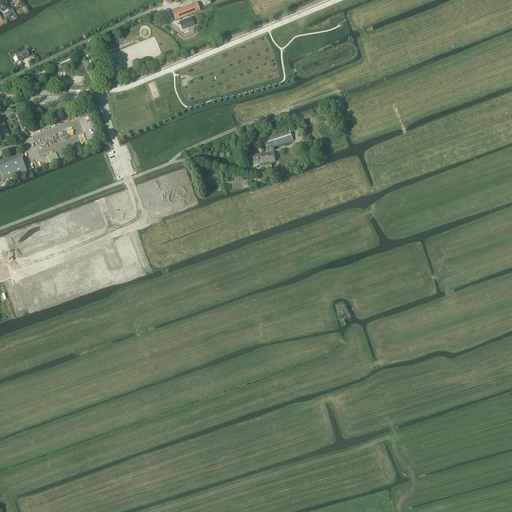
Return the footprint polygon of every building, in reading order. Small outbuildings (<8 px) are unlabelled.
[(12,10),(10,6),(6,0),(5,0),(3,1),(2,0),(0,0),(0,10),(2,13),(8,10),(9,12),(12,10)] [(176,11),(172,12),(175,21),(200,11),(196,3),(179,10),(179,9),(178,8),(176,9),(175,10),(176,11)] [(182,30),(194,26),(191,18),(179,23),(182,30)] [(112,39),(102,44),(104,49),(115,45),(112,39)] [(18,62),(28,57),(25,51),(15,56),(18,62)] [(16,124),(17,124),(18,128),(21,127),(22,131),(27,129),(24,121),(20,113),(16,115),(19,123),(16,124)] [(0,126),(0,133),(1,136),(4,134),(6,140),(10,139),(9,136),(10,136),(4,122),(0,124),(1,126),(0,126)] [(266,149),(292,141),(292,140),(289,130),(263,138),(266,149)] [(0,175),(1,180),(2,182),(5,181),(12,178),(26,173),(22,161),(21,160),(24,159),(21,153),(2,160),(0,160),(0,175)] [(264,165),(264,163),(275,162),(273,153),(245,156),(246,166),(260,164),(261,170),(271,169),(271,164),(264,165)] [(111,198),(107,200),(110,206),(116,204),(117,207),(123,204),(119,195),(115,197),(115,195),(111,197),(111,198)] [(118,214),(113,216),(116,222),(122,220),(124,223),(129,221),(126,211),(122,213),(121,211),(117,213),(118,214)] [(96,214),(87,217),(89,223),(92,222),(95,228),(101,226),(99,222),(101,221),(99,217),(98,218),(96,214)] [(71,224),(76,236),(77,236),(77,237),(81,235),(80,234),(81,234),(79,229),(82,228),(80,222),(72,225),(71,224)] [(71,224),(63,227),(65,233),(68,232),(70,237),(71,237),(71,238),(75,237),(75,235),(76,236),(71,224)] [(55,229),(47,232),(51,244),(51,243),(52,243),(52,244),(56,243),(55,242),(56,241),(54,236),(57,235),(55,229)] [(47,233),(38,236),(41,242),(44,241),(46,247),(47,246),(47,247),(51,246),(50,245),(51,244),(47,232),(46,232),(47,233)] [(125,244),(118,247),(121,253),(125,252),(125,253),(129,251),(129,250),(133,249),(129,239),(124,241),(125,244)] [(23,242),(27,255),(28,254),(29,255),(32,254),(32,253),(33,252),(31,247),(34,246),(32,240),(23,243),(23,242)] [(23,242),(14,246),(16,252),(19,251),(21,256),(22,255),(23,257),(26,255),(26,254),(27,254),(27,255),(23,242)] [(99,266),(96,267),(98,272),(108,269),(106,265),(108,264),(106,260),(105,261),(103,257),(97,259),(99,266)] [(133,265),(126,267),(129,274),(133,272),(133,273),(137,272),(137,270),(141,269),(137,260),(132,262),(133,265)] [(86,270),(83,271),(85,276),(94,273),(93,269),(94,268),(93,264),(91,265),(90,261),(83,263),(86,270)] [(67,268),(71,280),(80,277),(78,271),(75,272),(73,267),(72,267),(71,266),(68,267),(68,268),(67,269),(67,268)] [(63,275),(60,276),(63,282),(71,279),(71,280),(67,268),(66,268),(65,267),(62,268),(62,269),(61,270),(63,275)] [(43,278),(47,290),(56,287),(54,281),(51,282),(49,277),(48,277),(47,276),(44,277),(44,279),(43,279),(43,278)] [(39,285),(36,287),(39,292),(47,289),(47,290),(43,278),(42,278),(42,277),(38,279),(38,280),(37,280),(39,285)] [(27,283),(20,286),(22,290),(20,290),(22,294),(23,294),(25,298),(34,294),(32,289),(29,290),(27,283)]
